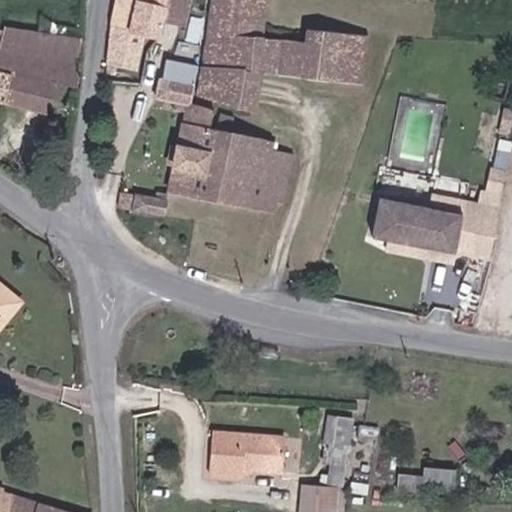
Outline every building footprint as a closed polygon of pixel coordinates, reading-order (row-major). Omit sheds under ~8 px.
[(116,0),(112,26),(159,38),(167,0),(116,0)] [(210,0),(202,69),(263,75),(364,85),(370,36),(306,29),(304,42),(265,38),(268,0),(210,0)] [(77,88),(81,39),(4,26),(0,40),(0,103),(47,115),(53,84),(77,88)] [(263,75),(202,69),(197,97),(257,113),(263,75)] [(168,194),(200,200),(218,129),(222,113),(189,106),(194,85),(158,77),(154,98),(174,103),(173,109),(184,111),(166,194),(168,194)] [(218,129),(200,200),(276,214),(279,204),(284,204),(295,154),(274,149),(275,142),(218,129)] [(135,193),(133,210),(164,215),(167,198),(154,196),(135,193)] [(463,215),(382,198),(374,237),(457,254),(458,247),(475,250),(481,221),(481,208),(465,205),(463,215)] [(0,295),(0,323),(14,307),(0,295)] [(331,424),(328,446),(334,447),(330,469),(347,472),(354,427),(331,424)] [(209,474),(243,476),(243,470),(282,473),(285,438),(212,433),(209,474)] [(423,472),(399,470),(398,486),(457,491),(459,465),(424,463),(423,472)] [(306,485),(303,511),(328,511),(331,488),(306,485)] [(0,511),(10,511),(15,497),(0,489),(0,511)] [(68,511),(15,497),(10,511),(68,511)]
